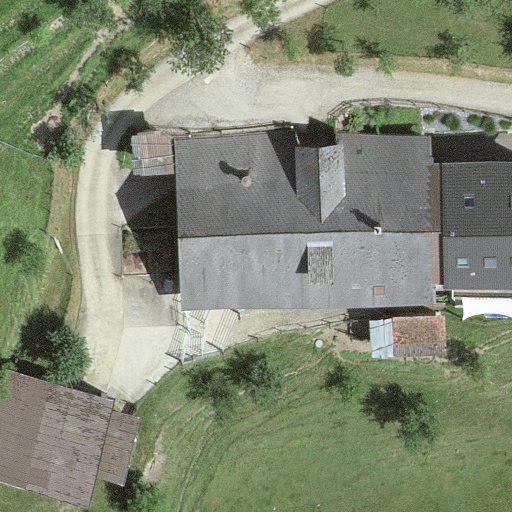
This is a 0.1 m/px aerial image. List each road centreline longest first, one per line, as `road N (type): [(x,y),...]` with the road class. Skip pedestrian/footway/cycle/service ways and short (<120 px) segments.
road 1 (track): [(312,0),(194,58),(127,105),(103,136),(93,168),(99,294)]
road 2 (track): [(160,81),(360,80),(511,99)]
